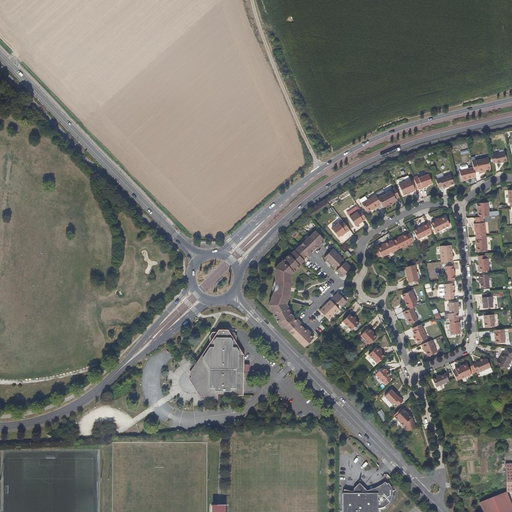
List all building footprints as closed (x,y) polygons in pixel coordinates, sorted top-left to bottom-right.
[(493,155),(496,165),(506,162),(503,152),(493,155)] [(490,168),(487,157),(476,160),(478,173),(485,171),(485,170),(490,168)] [(473,169),(473,167),(459,171),(459,172),(461,180),(467,178),(475,176),(474,174),(473,169)] [(418,178),(421,188),(425,187),(425,186),(431,184),(428,175),(418,178)] [(450,185),(447,175),(435,179),(438,188),(443,187),(446,186),(450,185)] [(396,183),(401,193),(405,191),(413,188),(409,178),(396,183)] [(396,199),(397,198),(398,197),(399,197),(393,185),(389,188),(389,189),(376,196),(380,204),(382,207),(394,201),(396,200),(396,199)] [(376,196),(374,193),(361,201),(365,209),(370,207),(372,206),(373,207),(380,204),(376,196)] [(498,215),(498,210),(488,211),(487,202),(478,202),(479,216),(484,216),(498,215)] [(354,226),(365,218),(359,209),(348,216),(354,226)] [(431,223),(435,232),(450,224),(446,216),(435,221),(431,223)] [(487,235),(486,222),(485,222),(484,216),(479,216),(477,216),(477,222),(475,222),(476,236),(487,235)] [(342,220),(338,224),(331,231),(338,238),(340,236),(342,237),(343,236),(350,229),(342,220)] [(432,232),(428,223),(414,230),(418,239),(432,232)] [(318,236),(309,227),(303,232),(315,243),(318,240),(316,238),(318,236)] [(411,241),(413,240),(409,231),(393,240),(397,248),(397,250),(411,243),(411,241)] [(315,243),(303,232),(298,237),(308,247),(311,244),(312,246),(315,243)] [(308,247),(298,237),(293,242),(304,254),(307,251),(306,249),(308,247)] [(476,240),(477,251),(488,251),(487,237),(477,237),(477,239),(476,240)] [(393,240),(392,239),(377,246),(382,255),(397,248),(393,240)] [(304,254),(293,242),(288,247),(298,257),(301,254),(302,256),(304,254)] [(339,256),(328,245),(318,255),(329,265),(332,263),(333,262),(339,256)] [(451,260),(450,245),(438,246),(440,261),(451,260)] [(283,305),(286,273),(296,263),(295,261),(299,258),(298,257),(288,247),(284,251),(283,250),(270,264),(271,270),(272,276),(272,280),(272,286),(271,291),(269,297),(266,303),(275,320),(274,321),(281,328),(282,326),(292,317),(292,316),(283,305)] [(477,256),(477,272),(489,271),(488,257),(485,257),(485,256),(477,256)] [(347,264),(340,258),(337,261),(334,264),(331,268),(337,274),(347,264)] [(418,279),(414,264),(405,266),(404,266),(408,282),(418,279)] [(451,270),(451,264),(443,264),(444,280),(452,280),(451,270)] [(489,287),(488,273),(480,274),(481,283),(481,287),(489,287)] [(454,294),(454,283),(439,284),(440,295),(444,294),(445,299),(454,298),(453,294),(454,294)] [(417,300),(411,288),(401,293),(408,308),(412,306),(417,304),(415,301),(417,300)] [(338,309),(334,305),(337,303),(340,307),(346,301),(337,292),(332,298),(334,301),(332,303),(329,300),(319,310),(327,319),(338,309)] [(493,307),(492,294),(491,294),(490,293),(483,293),(483,295),(483,296),(481,296),(483,308),(493,307)] [(458,301),(448,302),(449,312),(458,312),(459,312),(458,301)] [(412,306),(408,308),(401,311),(404,317),(405,316),(409,324),(418,319),(412,306)] [(342,320),(351,329),(358,321),(349,312),(342,320)] [(449,312),(447,313),(448,324),(458,323),(458,317),(459,317),(458,312),(449,312)] [(485,328),(495,327),(494,314),(483,314),(485,328)] [(287,331),(298,320),(296,317),(294,319),(292,317),(282,326),(287,331)] [(293,337),(303,328),(299,324),(301,323),(298,320),(287,331),(293,337)] [(448,324),(449,335),(461,335),(459,323),(458,323),(448,324)] [(426,338),(420,324),(412,327),(414,330),(412,331),(414,335),(414,336),(415,338),(417,342),(426,338)] [(298,342),(309,332),(304,327),(303,328),(293,337),(298,342)] [(367,328),(360,335),(364,339),(364,341),(367,344),(369,344),(369,345),(375,339),(372,335),(373,333),(367,328)] [(504,343),(502,329),(494,330),(494,333),(493,334),(494,344),(504,343)] [(243,355),(236,343),(236,336),(233,332),(229,332),(227,330),(218,330),(216,332),(211,332),(209,336),(209,343),(209,344),(209,347),(202,356),(204,360),(198,369),(198,371),(194,378),(198,384),(202,396),(203,396),(204,397),(204,398),(206,401),(221,399),(221,394),(235,394),(235,397),(243,396),(243,382),(245,380),(244,374),(243,372),(244,371),(245,364),(243,363),(243,355)] [(303,347),(313,338),(310,335),(311,334),(309,332),(298,342),(303,347)] [(438,352),(432,339),(420,345),(422,348),(423,348),(425,351),(427,356),(438,352)] [(198,369),(204,360),(202,356),(209,347),(209,344),(209,343),(197,361),(189,373),(191,377),(188,381),(197,394),(199,398),(204,397),(203,396),(202,396),(198,384),(194,378),(198,371),(198,369)] [(367,353),(376,362),(384,355),(381,353),(382,352),(376,345),(367,353)] [(511,348),(505,348),(496,364),(506,370),(511,358),(511,348)] [(476,374),(485,370),(486,372),(491,370),(490,368),(486,358),(483,359),(480,361),(475,363),(472,364),(476,374)] [(472,375),(467,364),(462,366),(463,368),(460,369),(459,367),(455,369),(456,372),(453,374),(457,382),(472,375)] [(383,383),(385,386),(391,380),(388,377),(390,374),(388,372),(389,371),(386,369),(385,370),(383,367),(374,376),(382,383),(383,383)] [(432,381),(435,388),(449,382),(445,375),(439,377),(437,378),(436,379),(432,381)] [(399,398),(391,390),(385,395),(393,404),(395,402),(398,405),(403,400),(400,397),(399,398)] [(415,428),(412,417),(411,417),(402,408),(393,416),(402,425),(402,426),(405,429),(403,430),(404,431),(415,428)] [(342,505),(341,511),(376,511),(377,511),(382,510),(384,509),(383,508),(388,504),(390,501),(391,498),(392,494),(392,493),(391,489),(390,485),(388,483),(386,485),(380,490),(379,494),(369,494),(367,491),(361,485),(359,483),(353,489),(353,492),(353,493),(342,493),(342,505)] [(380,490),(386,485),(384,483),(377,488),(372,489),(367,491),(369,494),(379,494),(380,490)] [(479,504),(482,511),(511,511),(511,509),(506,494),(479,504)]
